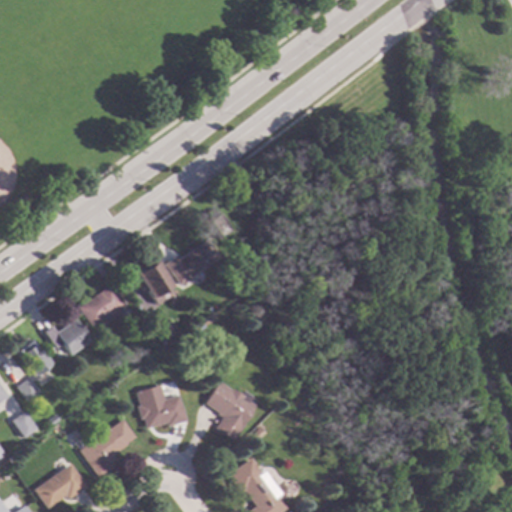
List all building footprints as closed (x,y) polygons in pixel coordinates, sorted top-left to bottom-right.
[(226,231),(214,239),(203,220),(215,213),(226,231)] [(214,258),(185,279),(186,280),(182,283),(181,282),(174,286),(158,264),(172,255),(174,259),(201,239),(214,258)] [(170,290),(161,296),(160,293),(150,300),(142,289),(139,291),(138,291),(134,286),(134,284),(137,282),(129,271),(147,258),(170,290)] [(119,304),(86,328),(72,308),(105,285),(119,304)] [(137,321),(126,328),(116,314),(127,307),(137,321)] [(172,331),(155,343),(145,329),(161,317),(172,331)] [(85,342),(65,356),(57,344),(51,349),(39,332),(47,327),(51,333),(69,320),(85,342)] [(47,365),(31,377),(12,351),(29,339),(47,365)] [(36,393),(23,402),(12,387),(25,378),(36,393)] [(235,395),(238,390),(248,397),(244,402),(250,406),(227,441),(210,429),(217,418),(212,415),(213,413),(199,404),(214,382),(235,395)] [(158,399),(174,395),(181,422),(162,427),(161,424),(141,429),(138,419),(135,420),(132,407),(134,407),(130,392),(155,385),(158,399)] [(32,429),(19,439),(7,421),(20,412),(32,429)] [(55,421),(47,426),(42,419),(51,414),(55,421)] [(130,437),(121,444),(122,445),(108,455),(114,463),(93,479),(73,452),(118,420),(130,437)] [(255,473),(259,470),(276,494),(273,497),(281,509),(276,511),(242,511),(249,507),(238,492),(235,494),(222,475),(245,459),(255,473)] [(81,487),(63,500),(60,496),(42,509),(29,490),(65,464),(81,487)]
